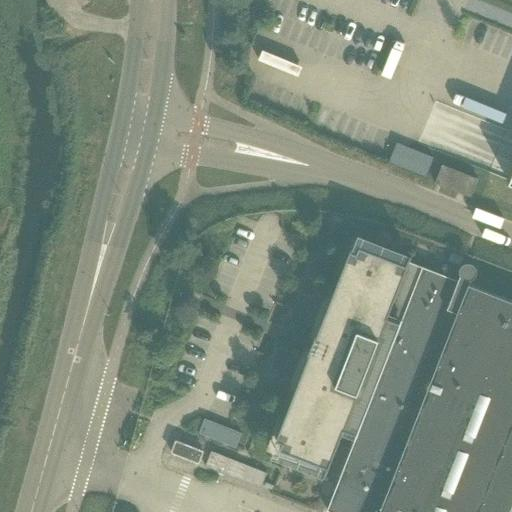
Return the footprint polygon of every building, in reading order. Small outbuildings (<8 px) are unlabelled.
[(425,175),(430,155),(390,145),(385,165),(425,175)] [(477,151),(474,161),(493,168),(497,157),(477,151)] [(478,180),(442,166),(435,184),(471,198),(478,180)] [(328,511),(511,511),(511,302),(469,286),(473,275),(474,274),(474,273),(474,272),(473,271),(473,270),(473,269),(472,269),(471,268),(470,268),(470,267),(469,267),(468,267),(467,267),(466,267),(466,268),(465,268),(464,269),(463,270),(463,271),(458,282),(410,263),(411,258),(410,258),(406,266),(360,248),(357,254),(352,252),(351,251),(317,337),(323,340),(316,359),(310,356),(276,442),(277,443),(278,442),(283,444),(281,450),(327,469),(324,477),(325,478),(344,431),(357,436),(327,511),(328,511)] [(199,434),(236,449),(242,434),(204,419),(199,434)] [(198,464),(203,453),(176,442),(171,454),(198,464)] [(205,467),(261,489),(267,474),(211,452),(205,467)]
